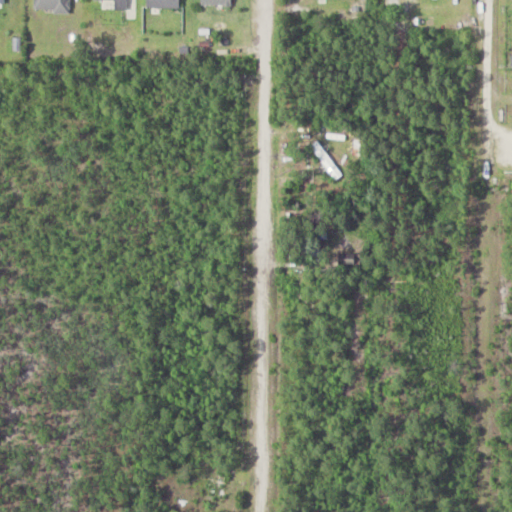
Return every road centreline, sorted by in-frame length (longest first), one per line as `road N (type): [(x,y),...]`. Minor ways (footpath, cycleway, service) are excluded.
road 1 (residential): [(483,511),(490,0)]
road 2 (residential): [(268,511),(268,0)]
